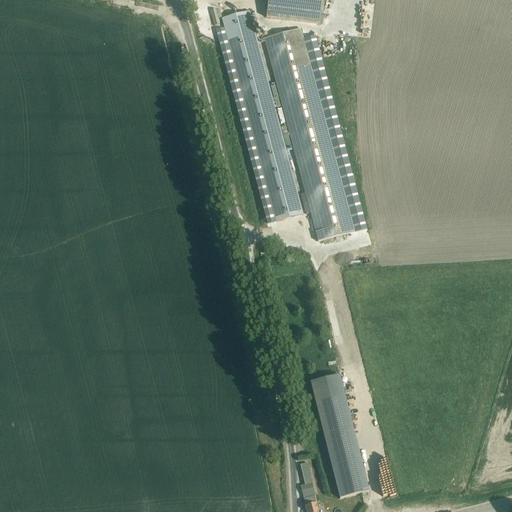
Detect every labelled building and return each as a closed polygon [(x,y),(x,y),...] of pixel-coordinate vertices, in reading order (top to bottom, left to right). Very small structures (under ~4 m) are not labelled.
[(268,0),(266,18),(319,25),(321,0),(268,0)] [(214,27),(219,25),(215,10),(210,11),(214,27)] [(249,12),(221,19),(275,222),(303,215),(249,12)] [(223,28),(216,30),(267,224),(274,222),(223,28)] [(300,30),(263,39),(317,242),(354,233),(325,127),(307,59),(300,30)] [(315,35),(304,38),(355,232),(367,229),(315,35)] [(369,492),(340,378),(311,385),(340,500),(369,492)] [(300,487),(306,511),(317,511),(313,493),(314,493),(307,464),(299,466),(304,485),(304,486),(300,487)]
